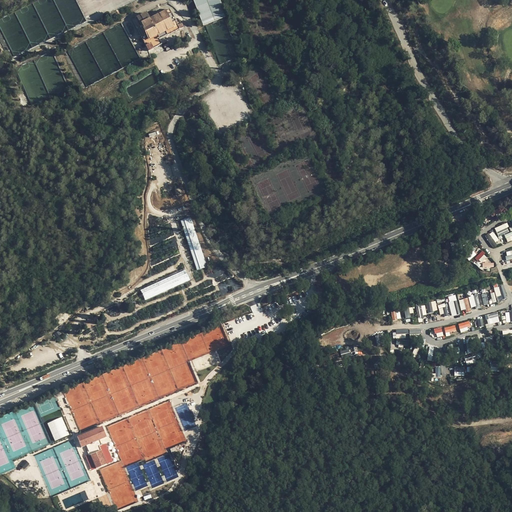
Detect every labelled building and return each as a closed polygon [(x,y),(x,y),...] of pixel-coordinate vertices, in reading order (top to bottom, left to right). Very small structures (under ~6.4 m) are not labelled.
[(24,0),(0,10),(0,41),(33,115),(166,53),(194,111),(234,187),(248,180),(272,225),(336,196),(315,152),(331,144),(288,42),(310,33),(295,0),(24,0)] [(181,237),(186,236),(196,270),(206,267),(192,217),(180,220),(183,231),(180,232),(181,237)] [(495,228),(498,236),(510,231),(506,223),(495,228)] [(493,248),(497,245),(495,242),(499,240),(493,231),(485,236),(493,248)] [(465,255),(469,260),(476,254),(472,250),(465,255)] [(480,264),(488,257),(482,251),(475,257),(480,264)] [(507,298),(503,285),(498,287),(497,284),(493,285),(498,301),(507,298)] [(455,294),(447,296),(452,316),(460,314),(455,294)] [(478,294),(469,296),(471,309),(480,307),(478,294)] [(461,310),(465,309),(466,313),(471,312),(468,297),(459,300),(461,310)] [(427,312),(437,311),(436,301),(426,302),(427,312)] [(440,315),(443,314),(444,317),(448,316),(445,303),(438,305),(440,315)] [(425,305),(416,306),(417,317),(426,316),(425,305)] [(411,317),(410,313),(413,313),(412,307),(404,308),(405,318),(411,317)] [(487,324),(499,322),(497,312),(485,315),(487,324)] [(470,321),(458,323),(460,331),(471,329),(470,321)] [(455,324),(434,329),(436,337),(445,335),(445,336),(450,335),(449,332),(456,330),(455,324)] [(430,346),(427,360),(436,362),(439,348),(430,346)] [(349,349),(340,350),(341,358),(350,356),(349,349)] [(465,357),(466,364),(477,362),(475,355),(465,357)] [(454,366),(454,376),(464,376),(464,366),(454,366)] [(181,419),(183,426),(195,424),(193,418),(190,418),(187,405),(177,407),(180,419),(181,419)] [(62,417),(47,423),(55,441),(69,435),(62,417)] [(102,428),(77,438),(82,448),(86,446),(90,454),(85,456),(91,470),(106,464),(99,446),(102,445),(100,441),(107,438),(102,428)] [(169,459),(160,461),(165,480),(177,477),(174,465),(171,466),(169,459)] [(27,460),(20,463),(23,469),(29,466),(27,460)]
